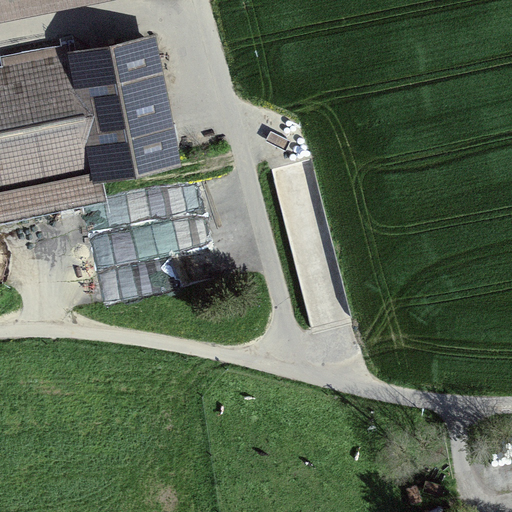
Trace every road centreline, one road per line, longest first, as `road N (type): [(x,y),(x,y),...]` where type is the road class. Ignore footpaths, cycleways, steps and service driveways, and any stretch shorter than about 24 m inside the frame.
road 1 (residential): [(511,406),(387,395),(183,349),(0,334)]
road 2 (track): [(195,0),(292,372)]
